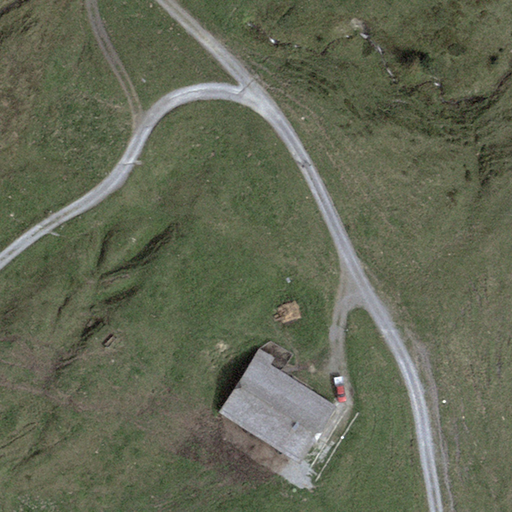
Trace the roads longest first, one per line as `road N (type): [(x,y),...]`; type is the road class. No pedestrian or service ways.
road 1 (track): [(254,97),(327,210),(390,354),(409,400),(429,511)]
road 2 (track): [(0,264),(104,195),(165,105),(207,92),(254,97)]
road 3 (track): [(92,0),(131,92),(135,146)]
road 4 (track): [(330,426),(339,401),(334,329),(361,291)]
road 5 (track): [(254,97),(163,0)]
